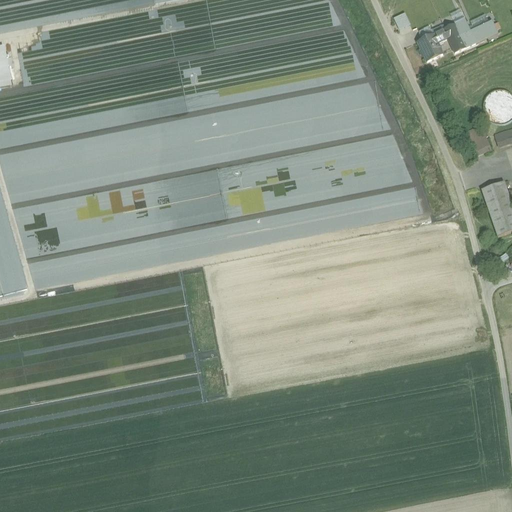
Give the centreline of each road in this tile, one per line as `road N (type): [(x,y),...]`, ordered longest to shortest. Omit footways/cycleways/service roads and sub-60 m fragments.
road 1 (unclassified): [(374,0),(441,142),(485,287)]
road 2 (unclassified): [(485,287),(511,438)]
